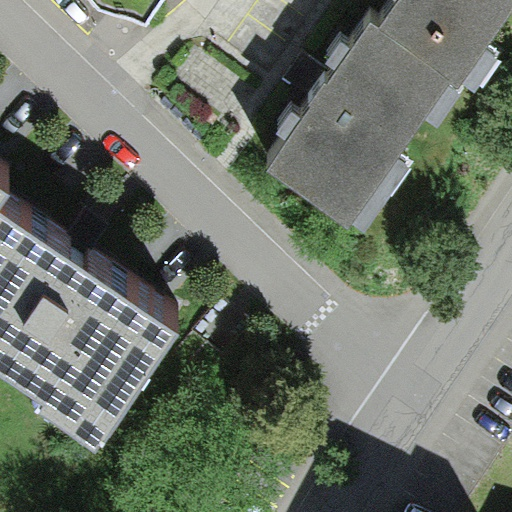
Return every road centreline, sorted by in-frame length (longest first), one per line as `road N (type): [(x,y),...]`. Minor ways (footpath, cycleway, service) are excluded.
road 1 (residential): [(398,394),(0,13)]
road 2 (residential): [(511,232),(398,394)]
road 3 (residential): [(398,394),(328,511)]
